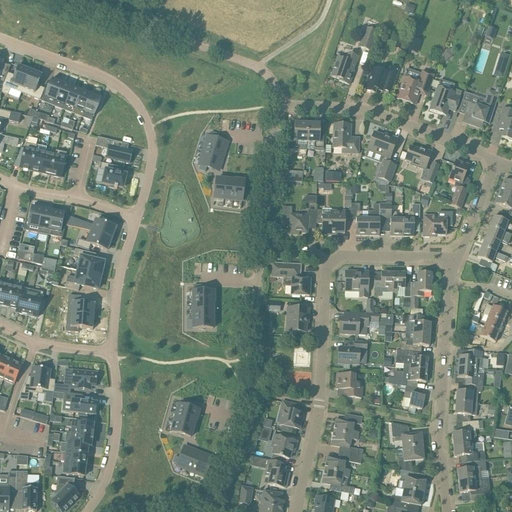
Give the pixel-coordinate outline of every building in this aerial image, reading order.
[(407,3),(404,12),(413,15),(415,6),(407,3)] [(377,32),(366,28),(359,47),(370,51),(377,32)] [(493,40),(496,31),(488,28),(485,37),(493,40)] [(413,38),(410,44),(418,47),(420,41),(413,38)] [(404,44),(397,42),(394,48),(401,51),(404,44)] [(441,56),(443,59),(452,52),(449,49),(441,56)] [(358,57),(348,54),(346,61),(338,58),(334,67),(331,77),(339,80),(339,82),(349,85),(352,77),(351,76),(358,57)] [(495,71),(504,74),(509,57),(500,54),(495,71)] [(21,94),(30,71),(18,66),(14,76),(7,74),(2,86),(1,93),(7,96),(10,89),(21,94)] [(399,71),(390,68),(388,74),(373,69),(370,77),(369,77),(367,81),(364,90),(375,94),(376,91),(382,93),(383,92),(390,95),(399,71)] [(400,90),(396,99),(412,105),(414,99),(417,98),(418,98),(419,94),(426,97),(429,87),(434,76),(422,72),(421,75),(407,70),(403,81),(400,90)] [(30,71),(21,94),(39,101),(44,89),(38,87),(42,76),(30,71)] [(53,106),(62,84),(52,80),(48,91),(44,89),(39,101),(53,106)] [(433,101),(429,111),(446,116),(448,110),(455,112),(458,103),(460,99),(459,99),(462,92),(453,89),(455,85),(440,80),(438,87),(433,101)] [(62,84),(53,106),(63,110),(71,88),(62,84)] [(71,88),(63,110),(72,114),(81,91),(71,88)] [(10,94),(20,98),(22,94),(12,90),(10,94)] [(81,91),(72,114),(82,118),(91,95),(81,91)] [(499,94),(488,91),(484,104),(485,104),(483,109),(469,104),(466,113),(462,122),(481,129),(483,123),(489,125),(499,94)] [(82,118),(91,122),(100,99),(91,95),(82,118)] [(102,105),(98,115),(99,115),(100,114),(110,118),(119,135),(132,128),(120,107),(118,108),(114,110),(103,105),(102,105)] [(30,109),(27,116),(33,118),(35,112),(30,109)] [(511,111),(503,109),(502,113),(499,123),(506,125),(502,138),(511,141),(511,111)] [(0,110),(0,118),(9,120),(9,122),(19,124),(21,116),(12,113),(0,110)] [(298,143),(306,143),(307,124),(294,123),(294,134),(288,134),(286,150),(296,151),(298,151),(298,143)] [(320,124),(307,124),(306,143),(315,143),(314,151),(325,152),(326,136),(320,135),(320,124)] [(350,126),(334,125),(333,149),(342,149),(342,154),(358,155),(359,139),(350,138),(350,126)] [(208,137),(203,151),(223,158),(227,143),(215,140),(217,135),(211,133),(209,138),(208,137)] [(384,137),(374,133),(370,143),(367,151),(390,159),(397,140),(385,135),(384,137)] [(97,138),(95,147),(108,150),(106,159),(129,164),(132,152),(121,150),(122,144),(97,138)] [(26,144),(20,169),(30,172),(36,146),(26,144)] [(45,153),(39,152),(36,151),(37,146),(36,146),(30,172),(40,174),(45,153)] [(406,156),(404,161),(411,164),(416,166),(415,168),(425,171),(432,153),(420,148),(419,150),(410,147),(406,156)] [(54,156),(45,153),(40,174),(50,176),(56,151),(54,156)] [(66,154),(56,151),(50,176),(60,179),(66,154)] [(203,151),(199,166),(200,166),(199,171),(205,173),(206,168),(218,172),(223,158),(203,151)] [(469,166),(456,161),(449,180),(456,182),(454,187),(457,188),(450,206),(460,210),(467,191),(460,189),(469,166)] [(396,166),(383,162),(377,179),(389,183),(396,166)] [(426,183),(425,187),(430,189),(435,177),(439,166),(432,163),(425,182),(426,183)] [(100,170),(105,171),(102,184),(109,186),(108,188),(116,190),(117,188),(122,189),(123,187),(125,187),(127,178),(125,178),(125,176),(113,173),(114,167),(101,164),(100,170)] [(216,180),(214,200),(223,201),(225,181),(216,180)] [(511,182),(505,180),(500,192),(511,196),(511,182)] [(225,181),(223,201),(232,202),(234,182),(225,181)] [(234,182),(232,202),(242,203),(242,202),(242,196),(243,190),(244,184),(244,183),(234,182)] [(511,196),(500,192),(495,204),(511,210),(511,196)] [(351,204),(351,205),(350,220),(356,220),(356,236),(367,236),(368,219),(362,219),(362,212),(359,212),(360,205),(351,204)] [(379,223),(385,223),(385,205),(374,205),(374,212),(368,212),(368,219),(367,236),(379,237),(379,223)] [(390,237),(402,237),(402,220),(396,220),(396,213),(391,213),(391,205),(385,205),(385,223),(390,223),(390,237)] [(408,220),(402,220),(402,237),(413,237),(414,221),(419,221),(419,211),(420,206),(412,205),(412,213),(408,213),(408,220)] [(25,221),(23,231),(37,234),(42,210),(31,208),(28,222),(25,221)] [(42,210),(37,234),(48,236),(53,212),(42,210)] [(316,211),(316,223),(316,224),(322,225),(321,235),(331,236),(331,234),(344,234),(344,212),(331,212),(331,210),(322,210),(322,211),(316,211)] [(308,224),(316,224),(316,211),(307,211),(307,215),(289,215),(289,226),(288,226),(288,235),(297,235),(297,234),(308,234),(308,224)] [(53,212),(48,236),(62,238),(65,228),(61,227),(64,214),(53,212)] [(449,213),(438,213),(438,219),(430,219),(431,217),(423,216),(423,238),(430,238),(430,236),(446,236),(446,226),(449,226),(449,213)] [(68,214),(65,226),(72,228),(75,215),(68,214)] [(508,222),(494,217),(490,227),(504,233),(508,222)] [(85,225),(83,230),(87,231),(91,233),(111,240),(115,229),(95,221),(94,226),(93,228),(85,225)] [(486,238),(507,246),(511,236),(504,233),(490,227),(486,238)] [(79,240),(76,247),(88,251),(91,245),(107,251),(111,240),(91,233),(87,243),(79,240)] [(481,248),(496,253),(500,243),(507,246),(486,238),(481,248)] [(496,253),(481,248),(477,258),(481,260),(478,266),(489,270),(493,259),(505,264),(507,258),(496,254),(496,253)] [(73,256),(81,258),(77,271),(101,277),(104,263),(90,260),(92,254),(75,250),(73,256)] [(16,260),(31,263),(33,255),(18,252),(16,260)] [(35,264),(42,266),(43,257),(36,256),(35,264)] [(42,267),(41,269),(54,272),(56,265),(57,262),(43,259),(42,266),(42,267)] [(291,280),(291,296),(309,297),(310,280),(300,279),(300,273),(301,273),(301,265),(271,263),(270,278),(291,280)] [(78,292),(80,286),(98,290),(101,277),(77,271),(74,284),(66,282),(65,289),(78,292)] [(368,273),(345,272),(344,292),(359,292),(359,298),(368,299),(368,273)] [(392,293),(393,273),(374,273),(373,297),(381,298),(381,294),(387,294),(387,293),(392,293)] [(397,289),(404,289),(404,298),(410,298),(410,294),(411,284),(411,279),(405,279),(405,274),(393,273),(392,293),(397,294),(397,289)] [(410,294),(410,298),(410,300),(410,310),(418,311),(418,298),(422,298),(423,293),(431,293),(431,274),(417,274),(417,284),(411,284),(410,294)] [(12,287),(3,284),(0,295),(0,305),(8,307),(12,287)] [(22,289),(12,287),(8,307),(17,310),(16,314),(17,314),(22,289)] [(17,314),(27,316),(32,291),(23,288),(22,289),(18,310),(17,314)] [(27,316),(37,318),(43,293),(32,291),(27,316)] [(193,292),(193,302),(213,302),(213,292),(212,292),(208,292),(203,292),(198,292),(193,292)] [(68,296),(67,315),(94,317),(95,305),(81,303),(81,297),(68,296)] [(280,302),(266,301),(266,313),(280,313),(280,302)] [(193,302),(193,311),(213,311),(213,302),(193,302)] [(493,307),(488,317),(503,323),(508,313),(493,307)] [(309,309),(288,308),(286,332),(305,333),(306,324),(308,324),(309,309)] [(193,311),(193,320),(213,320),(213,311),(193,311)] [(366,314),(348,313),(348,320),(340,319),(339,335),(365,336),(366,328),(368,328),(368,323),(378,324),(379,315),(373,315),(369,314),(366,314)] [(67,315),(65,332),(78,333),(78,329),(93,330),(94,317),(67,315)] [(414,329),(414,335),(430,336),(430,324),(420,323),(420,317),(402,316),(402,325),(407,325),(407,328),(414,329)] [(503,323),(488,317),(484,327),(499,333),(503,323)] [(193,320),(193,329),(213,329),(213,320),(193,320)] [(495,343),(499,333),(484,327),(480,337),(495,343)] [(397,351),(421,353),(421,347),(429,347),(430,336),(414,335),(413,340),(406,340),(406,342),(400,342),(400,351),(397,351)] [(364,343),(355,342),(354,349),(338,348),(337,364),(359,365),(359,350),(366,350),(366,343),(364,343)] [(407,365),(407,370),(427,371),(428,359),(412,358),(412,359),(410,358),(410,352),(421,353),(397,351),(396,358),(405,358),(405,364),(407,365)] [(458,368),(476,370),(482,370),(483,359),(481,359),(481,352),(467,351),(467,358),(459,357),(458,368)] [(12,361),(2,357),(0,362),(0,379),(3,381),(12,361)] [(21,366),(12,361),(3,381),(13,385),(21,366)] [(20,392),(18,400),(28,401),(29,393),(38,394),(41,369),(32,368),(31,378),(27,377),(27,378),(20,392)] [(468,386),(476,387),(482,387),(483,376),(475,375),(476,370),(458,368),(457,379),(465,380),(465,386),(468,386)] [(41,369),(38,394),(44,395),(43,403),(52,404),(54,393),(54,386),(55,381),(49,380),(51,371),(41,369)] [(427,371),(407,370),(406,375),(411,375),(410,382),(416,382),(426,383),(427,371)] [(65,394),(69,395),(70,387),(70,385),(77,385),(76,389),(90,391),(90,386),(95,387),(97,374),(90,373),(73,372),(66,371),(65,387),(54,386),(54,393),(60,393),(65,394)] [(388,384),(400,386),(405,387),(406,387),(407,381),(402,380),(403,373),(395,373),(394,379),(389,378),(383,378),(382,381),(382,383),(388,384)] [(355,376),(337,375),(336,390),(347,391),(346,398),(361,399),(362,384),(354,384),(355,376)] [(482,392),(482,387),(476,387),(468,386),(468,392),(456,392),(456,403),(472,405),(472,399),(475,399),(475,393),(480,394),(482,392)] [(405,387),(404,393),(403,398),(410,400),(407,413),(415,414),(416,409),(421,410),(424,397),(419,396),(420,390),(406,387),(405,387)] [(64,400),(64,401),(69,401),(72,402),(72,406),(71,413),(78,414),(78,416),(87,417),(87,416),(87,415),(91,415),(95,416),(95,413),(96,407),(96,406),(96,404),(81,402),(81,396),(69,395),(65,394),(64,400)] [(282,414),(279,426),(282,426),(281,432),(291,434),(293,429),(299,430),(302,414),(296,413),(297,406),(282,403),(280,413),(282,414)] [(477,405),(472,405),(456,403),(455,415),(465,416),(465,421),(470,420),(470,416),(476,417),(477,405)] [(179,406),(176,415),(195,420),(198,411),(197,411),(191,409),(185,408),(179,406)] [(495,407),(487,406),(486,415),(494,415),(495,407)] [(36,415),(34,422),(49,426),(50,422),(50,419),(36,415)] [(176,415),(174,424),(193,429),(195,420),(176,415)] [(333,433),(357,437),(358,433),(352,432),(354,425),(361,426),(362,418),(344,415),(343,421),(337,420),(336,425),(335,425),(333,433)] [(453,446),(475,444),(474,437),(476,437),(475,430),(483,429),(482,421),(462,423),(463,433),(452,434),(453,446)] [(66,433),(68,433),(93,436),(94,432),(92,432),(93,426),(67,423),(67,428),(72,428),(71,433),(66,433)] [(174,424),(171,433),(191,438),(193,429),(174,424)] [(402,450),(422,448),(421,435),(409,436),(408,427),(391,424),(392,438),(394,438),(394,442),(402,442),(402,450)] [(271,430),(262,427),(259,438),(268,441),(271,430)] [(494,430),(493,438),(507,440),(508,432),(494,430)] [(65,443),(67,444),(91,446),(91,445),(91,440),(93,441),(93,436),(68,433),(66,433),(65,441),(65,443)] [(357,437),(333,433),(332,441),(333,441),(332,446),(349,449),(351,440),(357,441),(357,437)] [(296,442),(275,436),(272,445),(275,446),(272,455),(289,460),(292,448),(295,449),(296,442)] [(66,454),(87,456),(87,453),(88,447),(91,447),(91,446),(67,444),(65,443),(65,444),(67,444),(66,454)] [(483,443),(475,444),(453,446),(454,458),(466,457),(466,463),(468,463),(485,462),(484,453),(483,453),(483,443)] [(175,457),(173,463),(177,465),(176,466),(190,472),(198,453),(184,447),(179,459),(175,457)] [(397,458),(398,458),(399,470),(412,473),(411,462),(423,461),(422,448),(402,450),(396,450),(397,458)] [(363,451),(351,449),(350,456),(362,458),(363,451)] [(198,453),(190,472),(204,478),(205,476),(209,478),(212,472),(207,470),(212,458),(198,453)] [(87,456),(66,454),(64,464),(85,466),(87,456)] [(18,465),(29,466),(29,457),(18,456),(18,465)] [(362,458),(350,456),(349,463),(360,465),(362,458)] [(326,462),(324,471),(349,475),(349,471),(343,470),(345,461),(328,458),(327,463),(326,462)] [(283,464),(269,461),(265,477),(269,477),(268,485),(285,489),(289,474),(282,472),(283,464)] [(485,462),(468,463),(468,469),(457,470),(458,482),(481,480),(481,474),(481,473),(486,472),(485,462)] [(85,466),(64,464),(63,474),(84,477),(85,466)] [(414,473),(399,470),(398,477),(401,477),(400,482),(405,483),(403,490),(423,494),(425,482),(413,479),(414,473)] [(323,484),(340,487),(341,482),(347,483),(349,475),(324,471),(323,479),(324,479),(323,484)] [(27,484),(27,473),(16,473),(16,493),(22,493),(21,511),(35,511),(36,499),(38,499),(39,484),(27,484)] [(54,505),(61,511),(64,511),(65,511),(68,510),(67,509),(70,507),(73,505),(72,504),(74,502),(75,503),(77,500),(79,498),(73,492),(74,486),(74,480),(57,478),(56,485),(63,486),(63,487),(62,491),(61,492),(55,499),(56,500),(57,501),(54,505)] [(482,491),(481,480),(458,482),(460,494),(470,493),(471,502),(491,500),(490,490),(482,491)] [(341,493),(342,493),(348,495),(353,495),(354,489),(342,486),(341,493)] [(0,488),(0,511),(6,511),(7,511),(8,489),(0,488)] [(253,490),(242,488),(241,493),(239,504),(250,506),(253,490)] [(390,507),(395,508),(407,511),(408,505),(420,507),(423,494),(403,490),(402,498),(397,497),(396,502),(391,501),(390,507)] [(281,511),(283,502),(280,502),(282,495),(263,492),(261,502),(265,502),(263,511),(281,511)] [(331,511),(334,500),(316,497),(313,510),(315,510),(314,511),(331,511)] [(374,502),(368,501),(366,508),(372,509),(374,502)]
